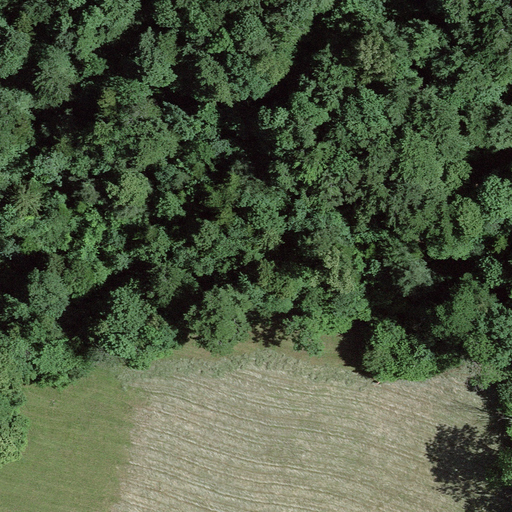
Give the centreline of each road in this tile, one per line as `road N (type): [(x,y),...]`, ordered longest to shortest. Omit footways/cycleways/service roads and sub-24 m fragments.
road 1 (track): [(511,304),(379,211),(168,96)]
road 2 (track): [(168,96),(365,84),(511,94)]
